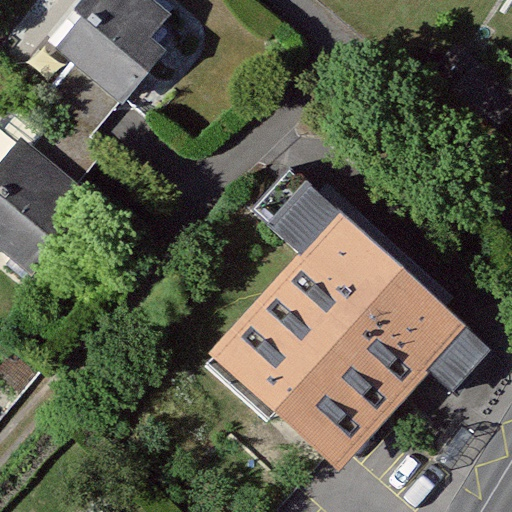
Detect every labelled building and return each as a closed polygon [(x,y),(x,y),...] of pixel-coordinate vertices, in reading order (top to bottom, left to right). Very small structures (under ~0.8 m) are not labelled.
[(84,11),(55,45),(76,63),(121,103),(167,50),(152,37),(172,14),(156,0),(79,0),(76,4),(84,11)] [(479,61),(457,43),(430,74),(452,92),(479,61)] [(511,114),(511,88),(479,61),(452,92),(498,131),(511,114)] [(109,116),(121,103),(76,63),(45,98),(62,112),(31,146),(80,188),(107,151),(91,137),(109,116)] [(60,211),(80,188),(31,146),(18,136),(0,156),(0,249),(30,275),(74,223),(60,211)] [(263,217),(301,253),(315,237),(446,353),(428,373),(456,397),(496,349),(444,301),(368,233),(302,173),(263,217)] [(401,200),(368,233),(444,301),(474,266),(401,200)] [(446,353),(315,237),(301,253),(225,338),(211,354),(241,381),(341,470),(428,373),(446,353)] [(211,354),(225,338),(199,316),(170,350),(226,399),(241,381),(211,354)]
